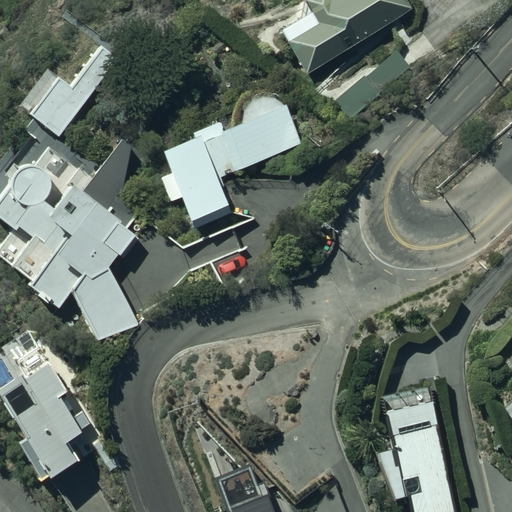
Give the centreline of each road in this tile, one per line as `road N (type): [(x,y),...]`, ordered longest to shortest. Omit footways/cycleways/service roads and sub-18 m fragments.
road 1 (residential): [(168,511),(136,426),(133,400),(148,352),(199,325),(329,300),(396,238)]
road 2 (tertiary): [(511,40),(395,171),(384,206),(396,238)]
road 3 (tertiary): [(396,238),(410,247),(444,245),(511,195)]
